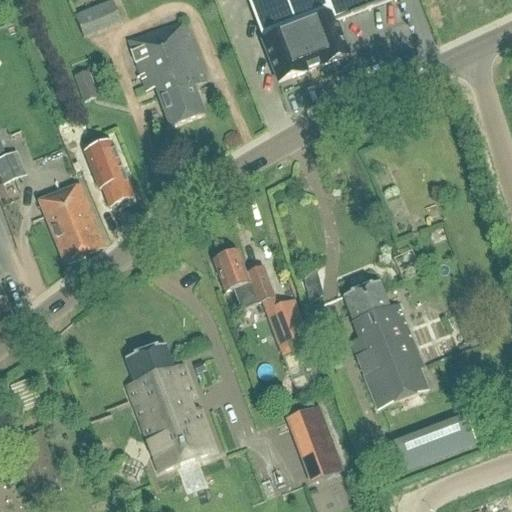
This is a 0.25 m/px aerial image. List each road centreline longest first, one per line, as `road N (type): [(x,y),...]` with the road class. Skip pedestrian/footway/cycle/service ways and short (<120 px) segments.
road 1 (tertiary): [(0,347),(227,177),(468,56)]
road 2 (unknown): [(127,253),(166,277),(207,333),(270,492)]
road 3 (residential): [(511,185),(468,56)]
